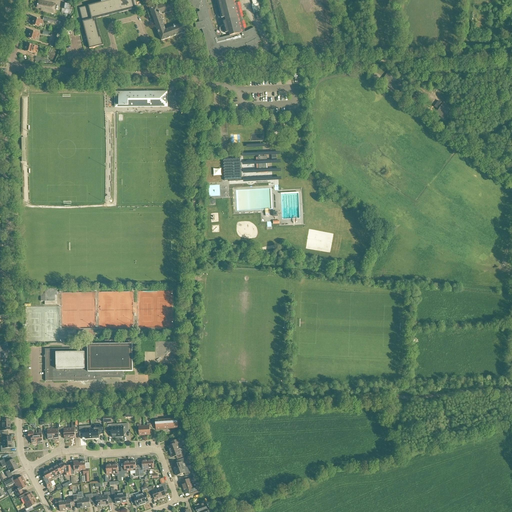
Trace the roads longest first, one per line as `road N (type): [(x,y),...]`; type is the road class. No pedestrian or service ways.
road 1 (track): [(187,406),(511,389)]
road 2 (track): [(213,70),(511,54)]
road 3 (track): [(0,404),(187,406)]
road 4 (residential): [(177,501),(152,449),(64,452),(28,469)]
road 5 (residential): [(17,382),(6,200)]
road 6 (residential): [(6,200),(3,105),(11,67)]
road 7 (residential): [(112,72),(110,29),(132,18),(149,51),(149,74)]
